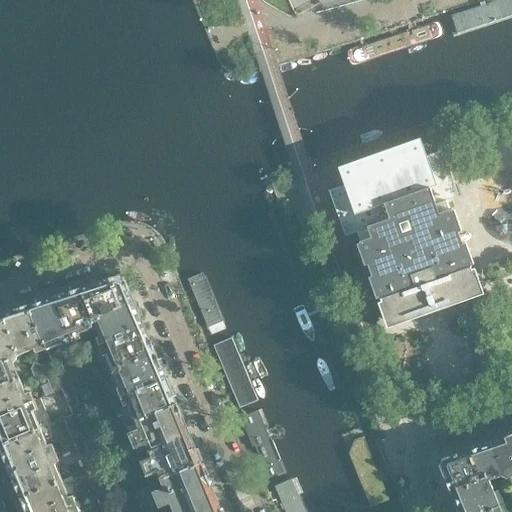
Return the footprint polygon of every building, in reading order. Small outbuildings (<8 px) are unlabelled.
[(511,19),(511,0),(500,0),(446,18),(453,39),(511,19)] [(461,231),(454,210),(451,211),(450,210),(446,200),(458,196),(442,150),(426,156),(420,138),(338,167),(344,185),(343,185),(329,190),(345,236),(357,232),(358,234),(359,239),(360,242),(360,243),(357,244),(365,266),(368,264),(372,276),(369,277),(377,299),(380,298),(380,299),(383,298),(384,302),(381,303),(390,327),(481,295),(472,271),(469,272),(467,268),(471,267),(470,266),(473,265),(465,243),(462,244),(458,232),(461,231)] [(206,272),(188,279),(210,336),(228,330),(206,272)] [(101,313),(133,299),(125,279),(117,276),(74,289),(89,325),(96,322),(101,313)] [(89,325),(74,289),(51,297),(70,342),(78,339),(74,330),(89,325)] [(70,342),(51,297),(27,305),(43,341),(57,336),(61,345),(70,342)] [(144,325),(133,299),(101,313),(96,322),(101,332),(93,335),(97,345),(144,325)] [(46,350),(43,341),(27,305),(0,313),(16,351),(34,344),(38,353),(46,350)] [(16,351),(0,313),(0,359),(1,359),(10,365),(16,351)] [(155,351),(144,325),(97,345),(101,354),(108,351),(115,367),(155,351)] [(238,408),(256,401),(233,337),(214,344),(238,408)] [(166,377),(155,351),(115,367),(122,384),(115,387),(119,396),(166,377)] [(0,383),(15,377),(10,365),(1,359),(0,359),(0,383)] [(45,371),(43,366),(34,361),(31,368),(45,371)] [(56,372),(51,362),(43,366),(45,371),(47,376),(56,372)] [(67,380),(72,369),(65,365),(64,376),(67,380)] [(47,376),(45,371),(31,368),(34,376),(47,376)] [(70,385),(78,373),(72,369),(67,380),(70,385)] [(62,388),(58,378),(56,372),(47,376),(54,391),(62,388)] [(70,385),(67,380),(64,376),(58,378),(62,388),(70,385)] [(0,413),(32,400),(29,392),(22,395),(15,377),(0,383),(0,413)] [(176,403),(166,377),(119,396),(122,405),(130,402),(137,419),(176,403)] [(78,402),(70,385),(62,388),(69,406),(78,402)] [(73,414),(69,406),(62,388),(54,391),(65,417),(73,414)] [(0,444),(36,429),(29,411),(36,409),(32,400),(0,413),(0,444)] [(85,420),(82,412),(78,402),(69,406),(73,414),(77,423),(85,420)] [(189,432),(176,403),(137,419),(140,426),(126,432),(132,447),(146,441),(149,449),(189,432)] [(267,480),(286,472),(259,409),(240,417),(267,480)] [(84,440),(77,423),(73,414),(65,417),(75,443),(84,440)] [(92,437),(85,420),(77,423),(84,440),(84,441),(92,437)] [(54,452),(50,444),(44,447),(36,429),(0,444),(0,447),(9,471),(54,452)] [(201,462),(189,432),(149,449),(152,456),(138,462),(145,477),(158,471),(162,479),(201,462)] [(511,476),(511,433),(490,441),(503,475),(508,478),(511,476)] [(365,436),(345,444),(370,507),(390,499),(365,436)] [(90,456),(84,441),(84,440),(75,443),(86,469),(94,466),(90,456)] [(503,475),(490,441),(443,458),(440,465),(451,494),(488,481),(503,475)] [(107,466),(101,451),(90,456),(94,466),(96,471),(107,466)] [(58,481),(51,463),(57,461),(54,452),(9,471),(20,496),(58,481)] [(213,491),(201,462),(162,479),(165,486),(151,492),(157,506),(171,500),(174,508),(213,491)] [(103,486),(96,471),(94,466),(86,469),(97,495),(105,492),(103,486)] [(114,481),(107,466),(96,471),(103,486),(114,481)] [(307,511),(293,478),(274,486),(285,511),(307,511)] [(55,511),(75,504),(72,496),(65,498),(58,481),(20,496),(26,511),(55,511)] [(502,507),(494,484),(489,486),(488,481),(451,494),(459,511),(488,511),(498,509),(502,507)] [(221,511),(213,491),(174,508),(175,511),(221,511)] [(113,511),(109,500),(105,492),(97,495),(103,511),(113,511)]
